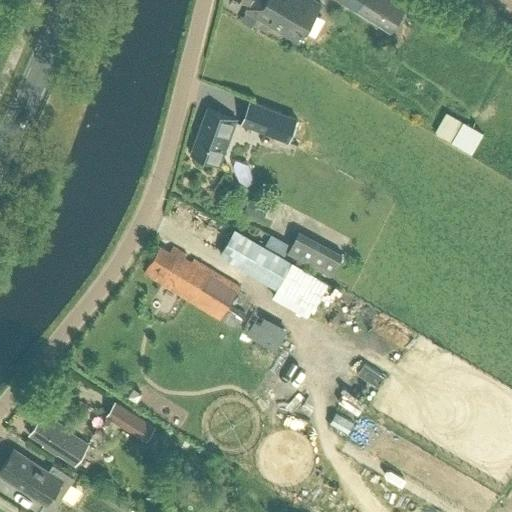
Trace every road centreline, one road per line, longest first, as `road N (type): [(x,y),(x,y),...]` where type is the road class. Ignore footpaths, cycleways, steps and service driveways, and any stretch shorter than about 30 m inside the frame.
road 1 (unclassified): [(0,408),(127,244),(155,185),(203,0)]
road 2 (primary): [(0,138),(66,0)]
